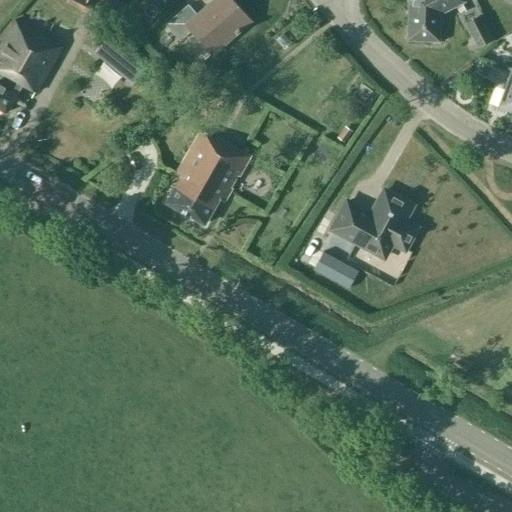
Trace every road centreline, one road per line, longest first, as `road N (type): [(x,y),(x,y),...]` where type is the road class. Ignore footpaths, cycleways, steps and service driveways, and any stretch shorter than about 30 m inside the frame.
road 1 (tertiary): [(441,421),(0,163)]
road 2 (residential): [(511,154),(429,107),(322,0)]
road 3 (unknown): [(0,156),(84,21)]
road 4 (unclassified): [(500,511),(433,476),(430,441),(441,421)]
